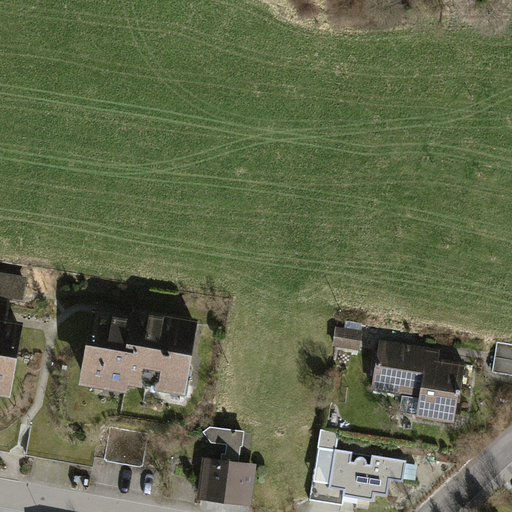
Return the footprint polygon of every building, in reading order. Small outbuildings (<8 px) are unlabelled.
[(23,277),(0,273),(0,294),(10,298),(20,299),(23,277)] [(135,321),(95,314),(84,376),(89,381),(101,383),(100,389),(123,394),(125,383),(126,383),(127,376),(139,378),(143,383),(156,385),(155,391),(188,397),(192,371),(188,365),(195,324),(136,313),(135,321)] [(0,391),(3,392),(9,388),(20,326),(0,322),(0,391)] [(362,333),(337,329),(335,345),(360,349),(362,333)] [(511,344),(498,342),(493,372),(511,374),(511,344)] [(429,351),(380,343),(372,387),(403,392),(400,411),(454,420),(458,394),(461,395),(465,367),(438,362),(439,357),(428,355),(429,351)] [(111,427),(106,459),(143,466),(149,434),(111,427)] [(211,428),(206,432),(212,441),(227,442),(226,455),(237,457),(236,465),(239,466),(243,432),(211,428)] [(419,465),(406,463),(407,460),(373,455),(371,464),(367,464),(367,462),(366,461),(365,460),(364,458),(362,458),(360,458),(358,459),(357,460),(356,462),(351,461),(353,452),(337,449),(340,433),(321,430),(310,500),(343,505),(345,496),(374,500),(375,493),(388,495),(390,479),(404,481),(404,478),(416,480),(419,465)] [(223,464),(207,462),(203,495),(248,501),(252,467),(239,466),(236,465),(237,457),(226,455),(224,455),(223,464)]
